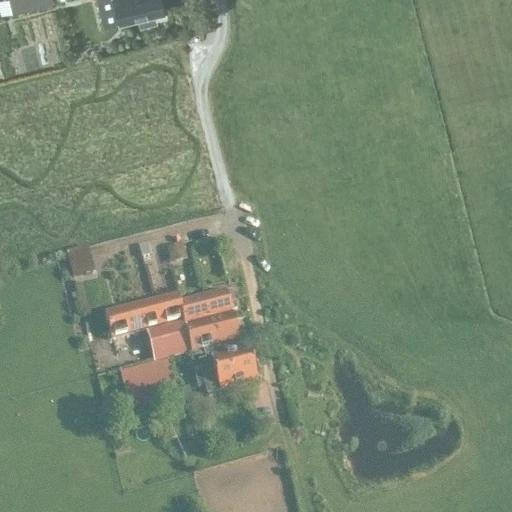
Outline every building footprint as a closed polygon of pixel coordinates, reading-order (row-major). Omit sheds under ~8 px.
[(8,0),(12,13),(52,3),(51,0),(8,0)] [(96,0),(103,28),(118,24),(138,20),(139,27),(155,24),(153,16),(162,14),(159,0),(96,0)] [(142,242),(133,245),(136,255),(145,253),(142,242)] [(175,242),(160,246),(164,259),(179,256),(175,242)] [(92,274),(85,244),(65,249),(72,279),(92,274)] [(175,301),(174,301),(187,350),(187,351),(199,348),(201,358),(193,360),(202,394),(214,390),(253,380),(244,347),(237,349),(221,289),(175,301)] [(173,293),(100,312),(106,338),(141,329),(149,361),(163,357),(187,351),(187,350),(174,301),(175,301),(173,293)] [(149,361),(115,370),(124,409),(174,398),(163,357),(149,361)]
